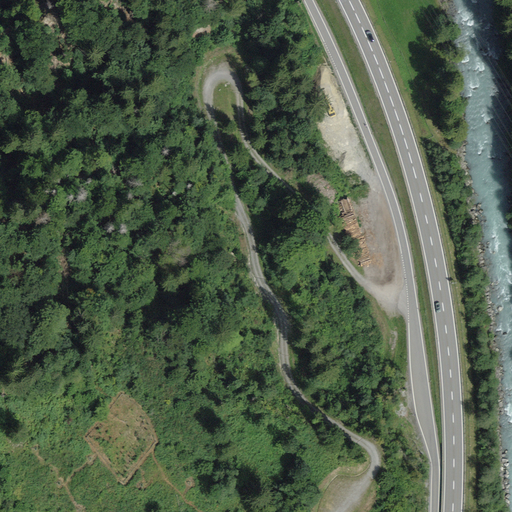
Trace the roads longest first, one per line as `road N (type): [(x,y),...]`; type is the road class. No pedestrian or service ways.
road 1 (track): [(340,511),(374,467),(370,448),(295,396),(284,376),(282,322),(253,268),(253,241),(231,192),(209,87),(221,78),(234,82),(248,144),(368,290),(411,291)]
road 2 (unclassified): [(308,0),(397,216),(434,452),(435,511)]
road 3 (primary): [(453,511),(450,363),(425,212),(383,76),(348,0)]
